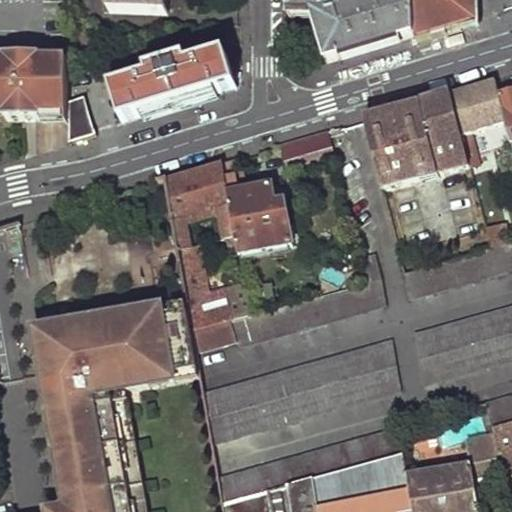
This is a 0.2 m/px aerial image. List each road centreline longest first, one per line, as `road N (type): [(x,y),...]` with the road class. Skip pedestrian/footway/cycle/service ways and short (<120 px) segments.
road 1 (residential): [(264,120),(0,193)]
road 2 (residential): [(489,51),(264,120)]
road 3 (residential): [(267,0),(264,120)]
